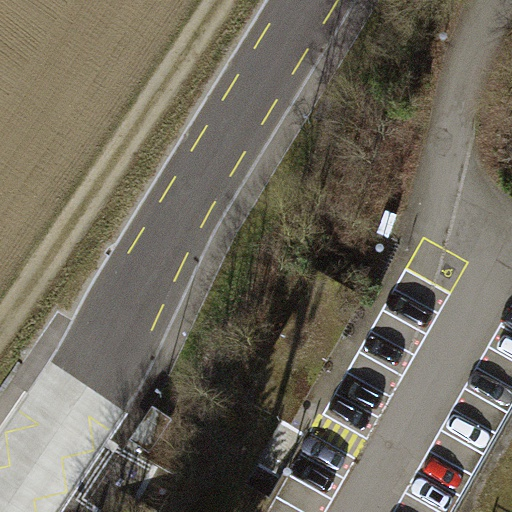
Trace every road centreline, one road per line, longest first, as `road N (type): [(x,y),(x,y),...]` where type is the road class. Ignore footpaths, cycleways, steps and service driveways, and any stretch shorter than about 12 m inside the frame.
road 1 (unclassified): [(4,511),(107,351),(306,0)]
road 2 (track): [(223,0),(0,344)]
